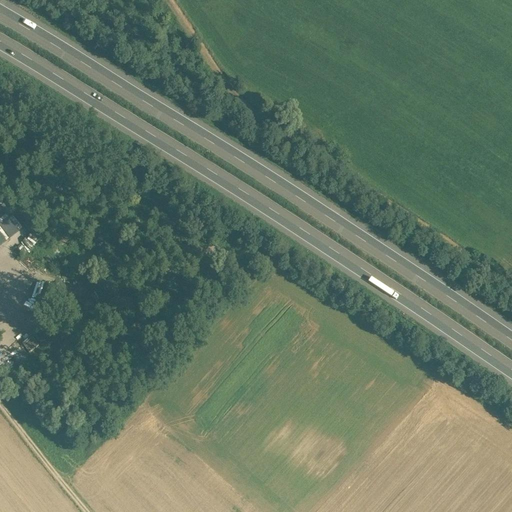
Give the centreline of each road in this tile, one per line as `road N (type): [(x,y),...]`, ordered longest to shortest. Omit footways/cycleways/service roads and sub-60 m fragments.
road 1 (motorway): [(511,347),(0,9)]
road 2 (motorway): [(0,45),(511,376)]
